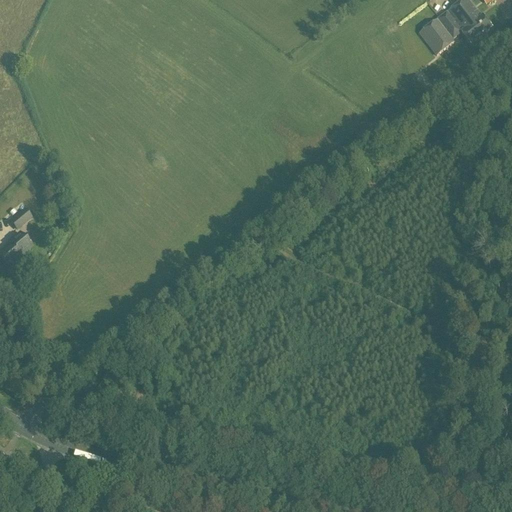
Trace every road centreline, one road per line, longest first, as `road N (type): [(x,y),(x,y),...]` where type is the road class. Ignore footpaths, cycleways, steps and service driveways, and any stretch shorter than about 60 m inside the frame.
road 1 (unclassified): [(21,427),(49,395),(511,37)]
road 2 (primary): [(332,511),(76,452),(21,427)]
road 3 (track): [(49,395),(26,314),(0,283)]
